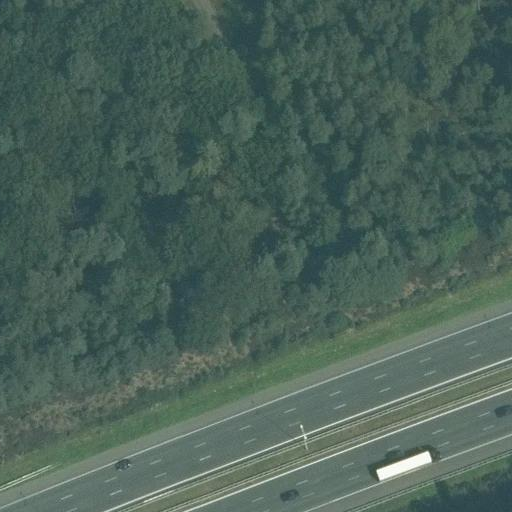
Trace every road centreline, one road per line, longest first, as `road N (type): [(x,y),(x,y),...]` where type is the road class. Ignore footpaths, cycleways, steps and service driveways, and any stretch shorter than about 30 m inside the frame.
road 1 (motorway): [(511,338),(58,511)]
road 2 (motorway): [(247,511),(511,413)]
